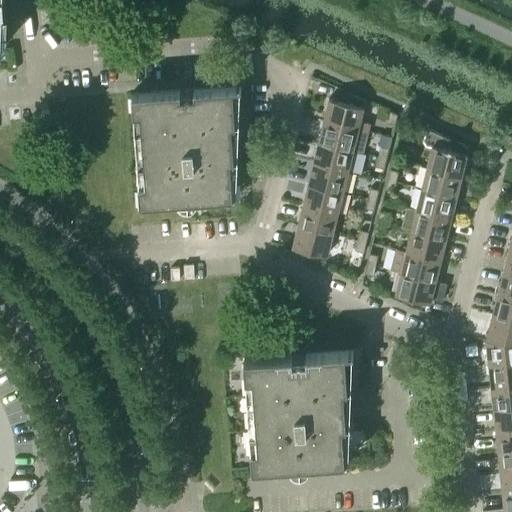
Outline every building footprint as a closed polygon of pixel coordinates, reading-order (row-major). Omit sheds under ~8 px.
[(180,89),(131,92),(133,113),(140,112),(146,183),(138,183),(140,203),(186,200),(233,196),(233,195),(232,195),(230,160),(237,160),(238,158),(240,87),(241,87),(241,85),(237,85),(194,88),(194,90),(180,91),(180,89)] [(329,97),(324,119),(368,130),(370,121),(360,119),(365,99),(349,91),(346,102),(329,97)] [(386,122),(395,124),(398,114),(389,110),(386,122)] [(400,128),(409,130),(411,120),(403,116),(400,128)] [(324,119),(318,140),(353,149),(363,151),(368,130),(324,119)] [(431,146),(427,166),(461,175),(468,146),(426,126),(423,140),(426,145),(431,146)] [(318,140),(313,161),(348,170),(353,149),(318,140)] [(381,145),(378,156),(387,158),(389,147),(381,145)] [(387,158),(378,156),(376,166),(384,168),(387,158)] [(313,161),(308,182),(343,191),(348,170),(313,161)] [(427,166),(421,187),(456,196),(461,175),(427,166)] [(390,168),(388,179),(396,181),(399,170),(390,168)] [(396,181),(388,179),(385,189),(394,191),(396,181)] [(308,182),(303,203),(338,212),(343,191),(308,182)] [(370,187),(368,197),(376,199),(379,189),(370,187)] [(421,187),(416,208),(451,217),(456,196),(421,187)] [(376,199),(368,197),(365,208),(374,210),(376,199)] [(303,203),(298,224),(332,233),(338,212),(303,203)] [(401,227),(411,229),(446,238),(451,217),(416,208),(407,206),(401,227)] [(380,210),(377,221),(386,223),(388,213),(380,210)] [(386,223),(377,221),(375,231),(383,233),(386,223)] [(332,233),(298,224),(292,246),(327,255),(332,233)] [(360,229),(358,240),(366,242),(369,231),(360,229)] [(411,229),(406,250),(440,259),(446,238),(411,229)] [(366,242),(358,240),(355,250),(364,252),(366,242)] [(391,269),(401,271),(435,280),(440,259),(406,250),(396,248),(391,269)] [(511,252),(508,251),(503,272),(511,274),(511,252)] [(370,253),(367,263),(376,265),(378,255),(370,253)] [(193,263),(183,264),(184,278),(194,277),(193,263)] [(376,265),(367,263),(364,273),(373,275),(376,265)] [(171,279),(180,278),(179,266),(170,267),(171,279)] [(435,280),(401,271),(395,293),(430,302),(431,297),(443,300),(447,282),(435,280)] [(511,274),(503,272),(498,293),(511,296),(511,274)] [(511,296),(498,293),(492,314),(511,318),(511,296)] [(511,318),(492,314),(486,339),(511,340),(511,318)] [(511,340),(486,339),(489,364),(511,361),(511,340)] [(292,352),(243,356),(245,376),(252,376),(258,446),(250,447),(251,467),(345,460),(345,458),(344,458),(342,424),(350,423),(350,422),(350,412),(346,412),(345,403),(346,403),(346,400),(345,400),(344,387),(351,387),(360,386),(361,357),(362,348),(349,349),(349,348),(305,351),(305,353),(292,354),(292,352)] [(511,361),(489,364),(491,386),(511,383),(511,361)] [(511,383),(491,386),(494,407),(511,405),(511,383)] [(511,405),(494,407),(496,429),(511,426),(511,405)] [(511,426),(496,429),(498,450),(511,448),(511,426)] [(511,448),(498,450),(500,472),(511,470),(511,448)] [(511,470),(500,472),(503,493),(511,491),(511,470)] [(511,511),(511,491),(503,493),(504,507),(482,510),(482,511),(511,511)]
